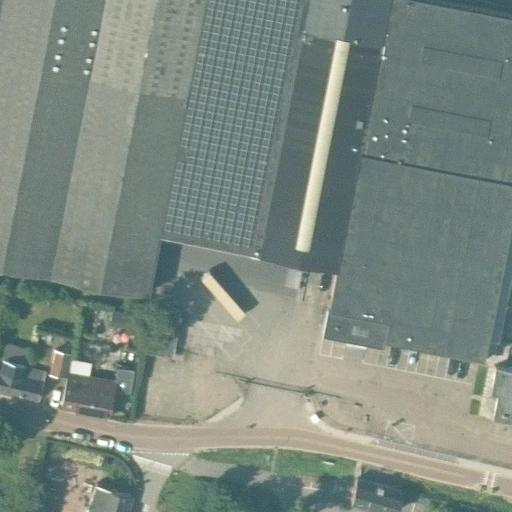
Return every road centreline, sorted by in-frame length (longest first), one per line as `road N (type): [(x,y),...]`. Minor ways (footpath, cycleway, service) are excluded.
road 1 (unclassified): [(508,485),(326,444),(152,435)]
road 2 (residential): [(152,435),(0,405)]
